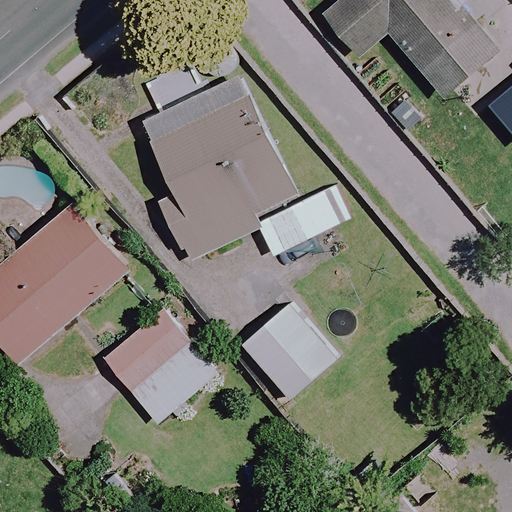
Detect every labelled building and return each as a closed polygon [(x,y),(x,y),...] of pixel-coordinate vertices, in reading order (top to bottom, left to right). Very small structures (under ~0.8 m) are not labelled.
[(473,0),(346,0),(331,13),(367,58),(396,35),(447,99),(503,54),(465,6),(473,0)] [(286,277),(365,240),(338,182),(301,200),(250,94),(157,138),(183,192),(162,201),(191,262),(263,228),(286,277)] [(135,271),(76,203),(0,268),(0,333),(26,364),(135,271)] [(342,359),(296,305),(250,345),(296,399),(342,359)] [(224,374),(171,309),(111,359),(163,423),(224,374)] [(417,511),(405,497),(387,511),(417,511)]
